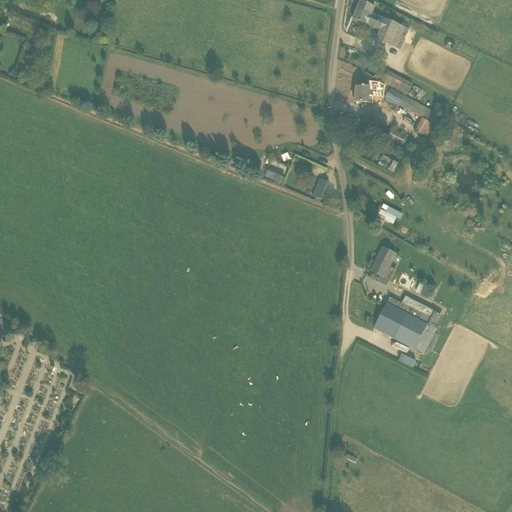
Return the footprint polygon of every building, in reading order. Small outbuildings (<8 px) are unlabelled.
[(360,1),(353,19),(380,31),(376,40),(401,50),(410,28),(386,18),(385,20),(373,14),(375,7),(360,1)] [(0,21),(2,23),(8,11),(0,7),(0,8),(0,21)] [(388,70),(382,82),(407,95),(413,83),(388,70)] [(356,87),(354,102),(368,104),(369,95),(379,96),(380,89),(370,88),(370,87),(362,86),(362,87),(356,87)] [(390,90),(386,98),(399,106),(403,97),(390,90)] [(403,97),(399,106),(422,119),(427,111),(427,110),(403,97)] [(427,111),(422,119),(415,132),(427,138),(434,125),(432,123),(436,115),(427,111)] [(387,140),(401,146),(402,147),(407,137),(391,129),(386,139),(387,140)] [(359,158),(356,163),(365,167),(367,161),(359,158)] [(313,197),(315,198),(322,201),(329,183),(320,179),(313,197)] [(386,212),(382,209),(376,219),(384,223),(386,220),(396,225),(402,213),(389,206),(386,212)] [(395,255),(383,248),(371,271),(383,278),(384,277),(390,280),(395,270),(389,267),(395,255)] [(412,292),(417,280),(403,274),(398,286),(412,292)] [(416,293),(429,297),(432,288),(419,284),(416,293)] [(438,287),(431,300),(455,312),(461,299),(438,287)] [(434,311),(406,297),(402,304),(390,298),(374,329),(415,350),(434,311)] [(42,343),(36,338),(31,344),(37,350),(42,343)] [(403,354),(400,361),(415,367),(418,360),(403,354)]
